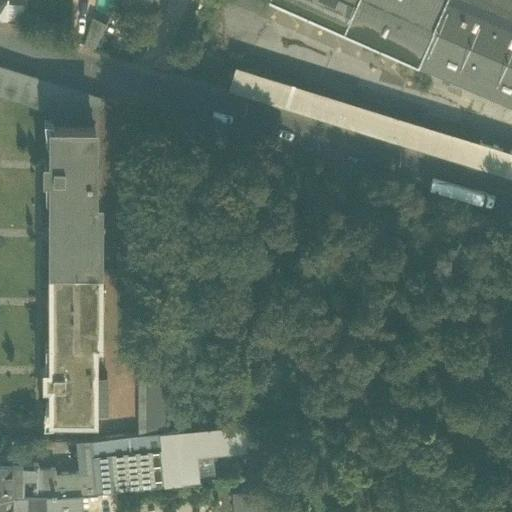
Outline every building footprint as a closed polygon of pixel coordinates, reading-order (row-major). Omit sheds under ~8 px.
[(511,0),(271,0),(418,63),(433,27),(511,61),(511,0)] [(83,45),(93,48),(106,23),(92,16),(83,45)] [(511,104),(511,61),(433,27),(418,63),(511,104)] [(511,176),(511,151),(480,142),(236,64),(228,86),(473,164),(511,176)] [(50,124),(95,124),(103,101),(0,67),(0,95),(50,112),(50,124)] [(56,240),(56,269),(99,269),(99,200),(95,200),(95,124),(50,124),(50,161),(44,161),(44,172),(50,172),(50,201),(56,201),(56,227),(50,227),(50,240),(56,240)] [(99,338),(99,269),(56,269),(56,297),(49,297),(49,309),(56,309),(56,336),(49,336),(49,365),(43,365),(43,377),(49,377),(49,413),(106,413),(106,377),(93,377),(93,338),(99,338)] [(137,370),(137,433),(166,430),(166,370),(137,370)] [(246,423),(162,431),(163,447),(167,483),(181,481),(181,480),(199,478),(197,454),(246,448),(246,423)] [(93,439),(93,455),(163,447),(162,431),(139,434),(93,439)] [(93,455),(95,470),(96,489),(167,483),(163,447),(93,455)] [(0,493),(12,493),(13,464),(11,464),(11,457),(0,457),(0,493)] [(12,493),(55,494),(54,474),(54,468),(37,468),(37,464),(13,464),(12,493)] [(81,491),(96,489),(95,470),(54,474),(55,494),(81,491)] [(230,490),(232,511),(270,511),(268,486),(230,490)] [(81,511),(81,491),(55,494),(12,493),(11,511),(81,511)] [(0,511),(11,511),(12,493),(0,493),(0,511)]
